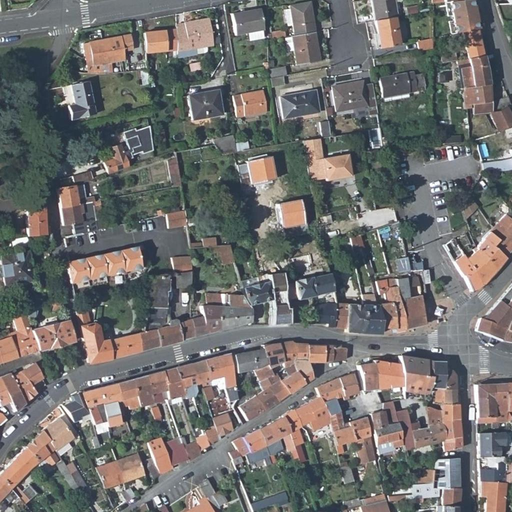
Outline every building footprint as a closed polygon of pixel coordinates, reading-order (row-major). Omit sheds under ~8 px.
[(370,0),(371,2),(374,21),(394,17),(396,17),(393,3),(401,1),(400,0),(370,0)] [(454,0),(447,1),(456,33),(461,32),(477,29),(469,0),(454,0)] [(451,34),(456,33),(447,1),(442,1),(451,34)] [(292,26),(294,35),(313,32),(308,2),(289,6),(289,9),(283,11),(286,27),(292,26)] [(259,9),(230,14),(234,35),(262,30),(259,9)] [(399,45),(394,17),(374,21),(379,49),(399,45)] [(195,49),(196,55),(202,54),(203,54),(203,53),(204,53),(205,53),(205,52),(205,51),(206,51),(206,50),(206,49),(206,48),(206,47),(212,46),(207,18),(183,23),(183,25),(175,27),(175,29),(176,49),(176,52),(195,49)] [(477,29),(461,32),(467,59),(483,55),(478,34),(485,32),(483,27),(481,28),(477,29)] [(144,53),(176,49),(175,29),(141,33),(144,53)] [(283,30),(270,33),(271,39),(284,36),(283,30)] [(319,62),(313,32),(294,35),(290,36),(295,66),(319,62)] [(128,35),(86,42),(90,66),(123,60),(121,51),(131,49),(128,35)] [(414,43),(416,52),(431,49),(431,40),(414,43)] [(196,55),(195,49),(176,52),(177,58),(196,55)] [(440,56),(441,64),(455,61),(456,61),(455,54),(440,56)] [(460,68),(464,87),(489,84),(483,55),(467,59),(456,61),(455,61),(456,67),(469,64),(470,66),(460,68)] [(283,68),(268,71),(269,78),(284,75),(283,68)] [(412,72),(379,78),(382,97),(407,93),(424,90),(421,73),(412,75),(412,72)] [(362,81),(331,87),(335,112),(367,106),(362,81)] [(86,83),(62,88),(68,120),(93,116),(86,83)] [(464,96),(462,97),(463,110),(466,110),(466,108),(470,107),(470,104),(472,104),(473,113),(490,112),(490,115),(498,131),(504,129),(511,126),(511,116),(507,107),(511,106),(507,96),(495,100),(497,111),(492,112),(489,84),(464,87),(464,90),(464,96)] [(215,90),(186,96),(190,121),(220,115),(215,90)] [(261,91),(232,96),(236,118),(265,112),(261,91)] [(313,91),(279,97),(283,119),(317,113),(313,91)] [(408,98),(407,93),(382,97),(383,102),(408,98)] [(317,122),(320,137),(329,136),(327,121),(317,122)] [(123,147),(127,159),(132,157),(132,154),(142,150),(143,152),(153,149),(149,125),(135,130),(134,128),(123,132),(127,145),(123,147)] [(497,163),(482,163),(482,171),(496,171),(505,171),(511,169),(511,126),(504,129),(511,158),(496,161),(497,163)] [(378,132),(368,133),(370,149),(380,148),(378,132)] [(196,141),(197,148),(213,145),(222,154),(231,153),(234,152),(232,143),(230,135),(196,141)] [(302,177),(309,176),(302,140),(296,141),(302,177)] [(245,141),(232,143),(234,152),(239,151),(247,150),(245,141)] [(105,161),(109,172),(129,166),(127,159),(123,147),(121,143),(111,146),(113,154),(114,158),(111,159),(105,161)] [(483,143),(478,144),(477,144),(481,160),(487,159),(483,143)] [(250,157),(248,149),(247,150),(239,151),(240,159),(250,157)] [(346,154),(321,158),(325,181),(349,176),(346,154)] [(167,166),(171,187),(179,186),(176,165),(167,166)] [(241,167),(234,169),(236,178),(242,177),(241,167)] [(71,176),(73,185),(88,181),(85,172),(71,176)] [(83,185),(74,186),(68,188),(56,189),(59,208),(89,203),(92,202),(91,198),(86,200),(83,185)] [(43,208),(46,208),(45,200),(24,202),(25,209),(43,208)] [(90,206),(89,203),(59,208),(62,226),(71,224),(73,235),(95,230),(93,221),(101,219),(99,204),(90,206)] [(465,204),(460,206),(468,229),(469,229),(475,227),(469,208),(466,209),(465,204)] [(25,209),(27,236),(39,235),(45,235),(43,208),(25,209)] [(511,211),(509,209),(490,228),(487,231),(496,240),(491,245),(503,257),(511,246),(511,211)] [(185,226),(183,212),(165,214),(168,229),(185,226)] [(103,229),(101,219),(93,221),(95,230),(103,229)] [(474,239),(469,229),(468,229),(451,238),(455,243),(462,254),(466,261),(481,285),(488,278),(496,269),(504,258),(503,257),(491,245),(496,240),(487,231),(480,238),(482,239),(478,242),(474,247),(471,249),(468,243),(474,239)] [(53,246),(51,234),(45,235),(39,235),(41,241),(47,246),(53,246)] [(352,255),(360,253),(358,248),(362,247),(359,235),(349,238),(352,255)] [(475,238),(474,239),(468,243),(471,249),(474,247),(478,242),(475,238)] [(222,264),(233,262),(228,245),(211,246),(213,253),(218,252),(222,264)] [(450,248),(445,251),(450,258),(454,255),(450,248)] [(74,261),(65,263),(68,276),(70,284),(140,270),(136,249),(128,251),(112,254),(87,259),(74,261)] [(32,281),(27,252),(0,255),(0,263),(4,286),(32,281)] [(455,259),(452,261),(469,289),(470,290),(471,292),(473,294),(481,285),(466,261),(462,254),(455,259)] [(191,271),(190,255),(171,258),(174,274),(190,272),(191,271)] [(396,259),(399,272),(409,270),(406,257),(396,259)] [(243,263),(234,266),(239,281),(248,278),(243,263)] [(370,264),(364,265),(368,275),(373,273),(370,264)] [(174,287),(190,287),(190,272),(174,274),(167,275),(168,285),(174,285),(174,287)] [(336,273),(328,274),(332,292),(339,290),(336,273)] [(248,305),(268,300),(268,290),(265,275),(265,274),(257,276),(258,284),(241,288),(243,296),(248,305)] [(326,304),(325,325),(325,326),(332,326),(334,304),(332,296),(332,292),(328,274),(292,281),(296,299),(314,296),(315,299),(321,298),(322,303),(326,304)] [(164,315),(165,276),(157,277),(152,277),(145,276),(145,320),(143,326),(143,333),(157,330),(158,346),(180,341),(177,324),(176,320),(173,319),(168,320),(167,314),(164,315)] [(257,276),(248,278),(239,281),(241,288),(258,284),(257,276)] [(407,287),(415,286),(419,286),(418,276),(410,277),(406,277),(407,287)] [(421,303),(420,295),(408,298),(407,287),(406,277),(386,279),(386,288),(396,287),(397,303),(404,329),(424,325),(421,303)] [(388,298),(388,301),(389,302),(390,304),(393,328),(392,332),(404,329),(397,303),(396,287),(386,288),(386,279),(376,281),(378,294),(383,293),(386,292),(386,298),(388,298)] [(511,283),(491,307),(511,320),(511,283)] [(283,289),(268,290),(268,300),(268,307),(267,307),(268,325),(289,323),(288,306),(285,307),(283,289)] [(201,317),(204,334),(248,322),(250,310),(248,305),(243,296),(230,295),(205,293),(206,306),(200,306),(201,317)] [(340,295),(332,296),(334,304),(342,304),(340,295)] [(361,295),(361,305),(374,305),(373,295),(361,295)] [(64,309),(62,299),(53,301),(55,311),(64,309)] [(379,327),(393,328),(390,304),(389,302),(375,304),(376,305),(378,314),(379,327)] [(342,304),(334,304),(332,326),(344,327),(344,332),(360,333),(360,305),(342,304)] [(361,305),(360,305),(360,333),(379,333),(379,327),(378,314),(376,305),(374,305),(361,305)] [(511,320),(491,307),(487,305),(476,318),(478,319),(507,330),(511,331),(511,320)] [(139,333),(100,342),(96,327),(92,324),(89,325),(86,312),(76,313),(80,328),(87,363),(110,359),(141,351),(139,333)] [(15,330),(8,333),(9,338),(16,357),(16,358),(37,350),(30,331),(29,327),(28,314),(12,318),(13,319),(11,320),(15,330)] [(201,317),(191,319),(193,337),(204,334),(201,317)] [(191,319),(177,324),(180,341),(193,337),(191,319)] [(499,339),(511,342),(511,331),(507,330),(478,319),(474,328),(475,331),(476,331),(499,339)] [(37,350),(73,341),(67,321),(30,331),(37,350)] [(157,330),(143,333),(139,333),(141,351),(158,346),(157,330)] [(0,362),(1,362),(16,357),(9,338),(0,340),(0,362)] [(293,362),(290,343),(277,344),(282,365),(283,370),(294,365),(302,384),(311,379),(307,363),(293,362)] [(314,346),(293,345),(291,343),(290,343),(293,362),(307,363),(323,362),(323,346),(314,346)] [(269,368),(282,365),(277,344),(261,346),(262,350),(265,368),(269,368)] [(344,349),(336,348),(336,347),(323,346),(323,362),(344,361),(344,349)] [(262,350),(232,356),(235,375),(252,371),(265,368),(262,350)] [(228,402),(236,400),(227,354),(202,361),(204,365),(206,373),(209,387),(220,384),(228,402)] [(401,393),(422,393),(426,394),(426,389),(423,389),(424,361),(424,359),(407,357),(398,357),(397,364),(400,388),(401,393)] [(196,390),(200,389),(209,387),(206,373),(204,365),(202,361),(190,365),(196,390)] [(379,389),(400,388),(397,364),(370,361),(371,363),(375,390),(379,389)] [(433,399),(440,399),(440,389),(453,390),(454,377),(451,373),(443,373),(443,365),(440,362),(424,361),(423,389),(426,389),(433,390),(433,399)] [(362,392),(375,390),(371,363),(356,367),(362,392)] [(33,364),(19,372),(29,386),(30,385),(41,379),(33,364)] [(184,401),(194,397),(196,390),(190,365),(174,369),(184,401)] [(273,374),(287,395),(302,384),(294,365),(283,370),(273,374)] [(265,368),(252,371),(258,383),(271,375),(269,368),(265,368)] [(167,407),(181,402),(184,401),(174,369),(161,372),(165,391),(167,399),(164,400),(167,407)] [(19,371),(10,377),(24,403),(35,394),(30,385),(29,386),(19,372),(19,371)] [(159,393),(165,391),(161,372),(145,376),(153,404),(154,404),(160,402),(159,393)] [(0,375),(0,382),(9,401),(15,411),(24,403),(10,377),(8,373),(0,375)] [(262,392),(267,390),(276,402),(287,395),(273,374),(271,375),(258,383),(257,383),(262,392)] [(344,396),(355,392),(351,375),(336,380),(341,397),(342,401),(345,399),(344,396)] [(148,406),(149,409),(156,407),(154,404),(153,404),(145,376),(131,380),(139,408),(148,406)] [(332,400),(341,397),(336,380),(336,379),(314,389),(318,399),(325,417),(329,415),(338,414),(332,400)] [(131,409),(131,410),(133,416),(135,415),(139,414),(139,408),(131,380),(115,384),(119,401),(124,399),(127,410),(131,409)] [(0,405),(9,401),(0,382),(0,405)] [(502,416),(506,416),(506,411),(507,411),(504,383),(491,384),(494,412),(502,412),(502,416)] [(117,416),(122,414),(119,401),(115,384),(103,387),(80,393),(79,394),(88,413),(99,448),(108,445),(99,423),(104,422),(106,428),(119,424),(117,416)] [(494,424),(494,412),(491,384),(473,385),(475,424),(494,424)] [(212,399),(209,387),(200,389),(208,411),(212,410),(211,409),(209,400),(212,399)] [(440,404),(457,404),(457,390),(453,390),(440,389),(440,399),(440,404)] [(252,397),(262,412),(276,402),(267,390),(262,392),(252,397)] [(79,417),(88,413),(79,394),(69,399),(61,406),(63,408),(69,415),(71,419),(73,423),(80,419),(79,417)] [(246,421),(262,412),(252,397),(236,407),(246,421)] [(291,411),(298,428),(306,424),(310,433),(324,426),(327,424),(325,417),(318,399),(291,411)] [(394,411),(390,404),(389,402),(380,404),(381,412),(387,426),(397,424),(402,445),(404,452),(413,449),(408,433),(425,427),(425,425),(421,426),(420,424),(416,425),(416,424),(407,425),(405,410),(394,411)] [(440,411),(440,422),(458,420),(457,404),(440,404),(440,411)] [(149,409),(153,420),(159,418),(156,407),(149,409)] [(216,408),(211,409),(212,410),(208,411),(213,428),(218,439),(223,436),(241,424),(232,409),(220,415),(216,408)] [(426,410),(424,410),(425,425),(425,427),(436,423),(439,422),(440,422),(440,411),(433,411),(429,410),(426,410)] [(294,430),(298,428),(291,411),(279,417),(280,418),(293,450),(294,453),(295,456),(301,454),(298,446),(300,445),(294,430)] [(381,412),(368,415),(371,431),(387,426),(381,412)] [(64,414),(40,432),(53,450),(54,452),(68,442),(77,436),(64,414)] [(327,424),(328,431),(340,429),(338,414),(329,415),(325,417),(327,424)] [(286,453),(293,450),(280,418),(257,430),(263,447),(282,437),(286,453)] [(345,428),(350,442),(354,455),(358,465),(374,460),(372,453),(367,436),(362,419),(344,426),(345,428)] [(439,422),(445,440),(459,436),(458,420),(440,422),(439,422)] [(413,449),(441,441),(445,440),(439,422),(436,423),(425,427),(408,433),(413,449)] [(395,446),(402,445),(397,424),(387,426),(371,431),(375,445),(393,440),(395,446)] [(213,428),(203,431),(208,446),(218,439),(213,428)] [(345,428),(340,429),(328,431),(329,434),(334,455),(341,453),(338,445),(350,442),(345,428)] [(202,429),(192,433),(195,443),(198,452),(208,446),(203,431),(202,429)] [(264,467),(269,465),(264,451),(263,447),(257,430),(256,429),(241,439),(247,454),(258,449),(260,456),(264,467)] [(496,431),(478,433),(478,446),(476,446),(476,458),(485,458),(497,457),(497,445),(502,444),(502,432),(496,431)] [(50,452),(53,450),(40,432),(24,448),(34,463),(43,476),(51,471),(48,466),(55,461),(50,452)] [(443,452),(460,448),(459,436),(445,440),(441,441),(443,452)] [(238,458),(243,456),(247,454),(241,439),(232,444),(234,450),(238,458)] [(376,452),(395,446),(393,440),(375,445),(376,452)] [(71,447),(68,442),(54,452),(57,457),(71,447)] [(195,443),(182,447),(187,460),(188,463),(199,456),(198,452),(195,443)] [(170,466),(187,460),(182,447),(182,445),(165,451),(170,466)] [(34,463),(24,448),(0,473),(0,476),(17,495),(23,504),(36,494),(28,484),(19,491),(12,486),(25,470),(34,463)] [(245,462),(260,456),(258,449),(247,454),(243,456),(245,462)] [(270,449),(264,451),(269,465),(275,463),(270,449)] [(227,454),(231,462),(238,458),(234,450),(227,454)] [(115,462),(122,484),(128,482),(133,480),(132,478),(136,477),(137,479),(144,477),(136,455),(115,462)] [(481,466),(477,465),(477,482),(504,483),(502,456),(497,457),(485,458),(485,465),(490,468),(481,468),(481,466)] [(458,488),(458,458),(443,459),(437,460),(435,461),(433,463),(432,465),(430,484),(430,490),(436,490),(458,488)] [(343,462),(344,468),(348,468),(353,466),(352,459),(343,462)] [(160,461),(153,465),(158,475),(166,471),(160,461)] [(97,477),(103,490),(117,486),(122,484),(115,462),(93,469),(97,477)] [(74,496),(79,493),(68,475),(60,463),(55,466),(74,496)] [(152,479),(158,475),(153,465),(146,468),(152,479)] [(425,470),(423,485),(430,484),(432,465),(430,465),(429,470),(425,470)] [(343,484),(352,481),(348,468),(344,468),(338,468),(343,484)] [(74,472),(68,475),(79,493),(84,489),(74,472)] [(0,511),(17,495),(0,476),(0,511)] [(204,480),(196,484),(199,489),(203,498),(204,499),(213,495),(204,480)] [(483,498),(482,511),(503,511),(501,511),(504,483),(477,482),(478,497),(483,498)] [(422,494),(422,498),(435,497),(436,490),(430,490),(430,484),(423,485),(421,485),(422,494)] [(458,488),(436,490),(435,497),(439,496),(439,506),(436,506),(435,511),(457,511),(458,506),(458,488)] [(128,489),(125,492),(124,492),(128,499),(133,497),(128,489)] [(124,502),(128,499),(124,492),(120,495),(124,502)] [(224,502),(218,493),(213,495),(204,499),(211,511),(214,511),(218,510),(217,507),(224,502)] [(263,501),(266,507),(274,504),(285,500),(282,494),(263,501)] [(422,494),(386,499),(387,502),(422,498),(422,494)] [(382,496),(371,498),(373,504),(383,501),(382,496)] [(211,511),(204,499),(203,498),(196,502),(198,506),(199,508),(191,511),(188,511),(187,511),(185,511),(211,511)] [(343,503),(346,511),(360,507),(358,500),(343,503)] [(385,506),(383,501),(373,504),(371,504),(372,509),(385,506)]
